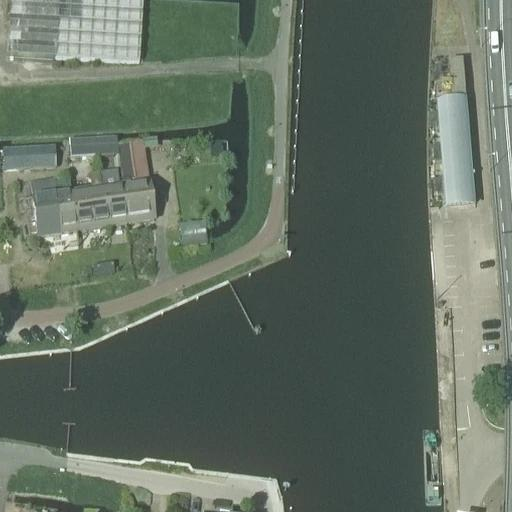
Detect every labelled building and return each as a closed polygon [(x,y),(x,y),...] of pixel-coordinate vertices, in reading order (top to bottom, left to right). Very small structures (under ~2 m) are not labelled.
[(66,63),(138,67),(142,2),(100,0),(9,0),(6,60),(66,63)] [(511,0),(484,0),(484,2),(484,29),(490,128),(511,126),(511,0)] [(509,403),(510,427),(511,427),(511,126),(490,128),(490,135),(491,151),(496,206),(498,225),(502,272),(503,288),(505,317),(506,332),(508,363),(508,371),(509,403)] [(210,158),(220,157),(219,143),(209,144),(210,158)] [(122,188),(119,189),(125,227),(153,223),(144,163),(141,146),(117,149),(122,188)] [(112,148),(94,149),(95,161),(96,161),(113,160),(112,148)] [(94,149),(70,150),(70,163),(96,161),(95,161),(94,149)] [(53,152),(17,154),(17,156),(18,172),(54,170),(53,153),(53,152)] [(98,177),(100,191),(106,230),(125,227),(119,189),(117,175),(98,177)] [(40,187),(30,188),(32,201),(31,201),(37,241),(47,239),(58,237),(76,235),(70,195),(68,182),(50,185),(40,187)] [(70,195),(76,234),(106,230),(100,191),(70,195)] [(97,269),(92,270),(94,279),(103,277),(102,272),(97,269)]
